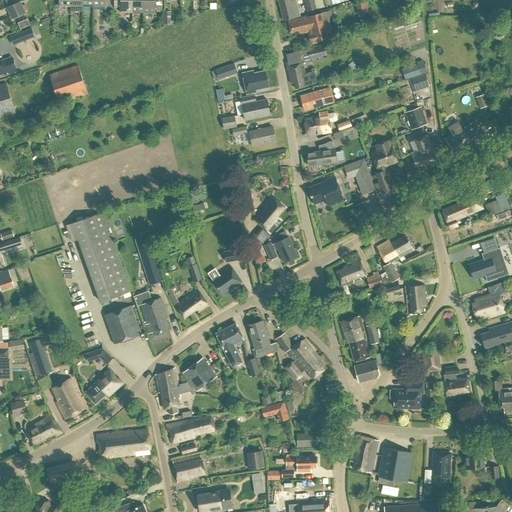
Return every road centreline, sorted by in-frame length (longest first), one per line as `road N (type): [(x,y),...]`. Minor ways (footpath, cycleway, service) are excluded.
road 1 (residential): [(317,263),(269,0)]
road 2 (track): [(443,192),(423,0)]
road 3 (tertiary): [(0,472),(90,426),(138,384)]
road 4 (unclassified): [(445,290),(354,415)]
road 5 (residential): [(445,290),(460,312),(488,428)]
road 6 (tertiary): [(138,384),(182,343),(251,300)]
road 7 (unclassified): [(351,424),(488,428)]
road 8 (residential): [(173,511),(152,405),(138,384)]
road 9 (tertiary): [(317,263),(428,202)]
